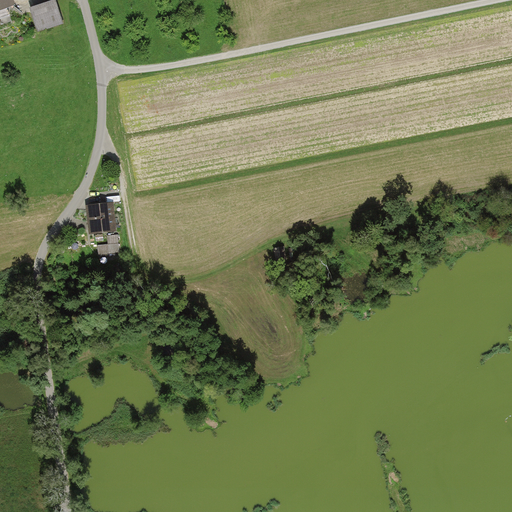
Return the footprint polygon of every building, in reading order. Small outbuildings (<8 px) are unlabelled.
[(11,0),(0,0),(0,15),(15,10),(11,0)] [(60,1),(34,9),(41,33),(67,25),(60,1)] [(114,202),(87,205),(91,235),(106,233),(107,244),(96,245),(97,255),(119,252),(114,202)] [(368,224),(360,226),(362,232),(369,230),(368,224)] [(285,257),(283,248),(275,249),(277,259),(285,257)]
